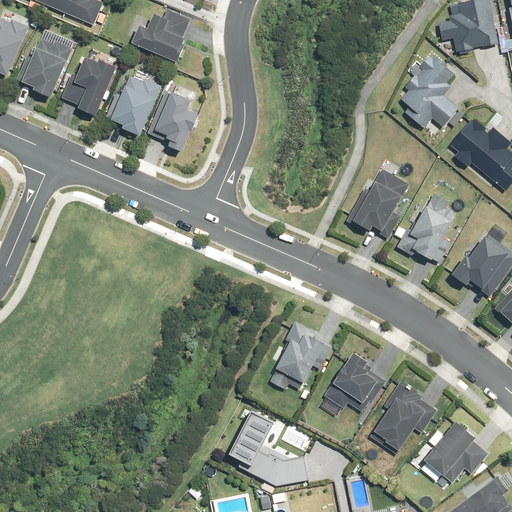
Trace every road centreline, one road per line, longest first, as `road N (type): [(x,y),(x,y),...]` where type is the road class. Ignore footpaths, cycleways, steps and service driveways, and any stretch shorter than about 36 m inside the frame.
road 1 (tertiary): [(511,397),(398,309),(204,219)]
road 2 (residential): [(204,219),(244,119),(234,34),(241,0)]
road 3 (tertiary): [(204,219),(50,149)]
road 4 (residential): [(50,149),(0,278)]
